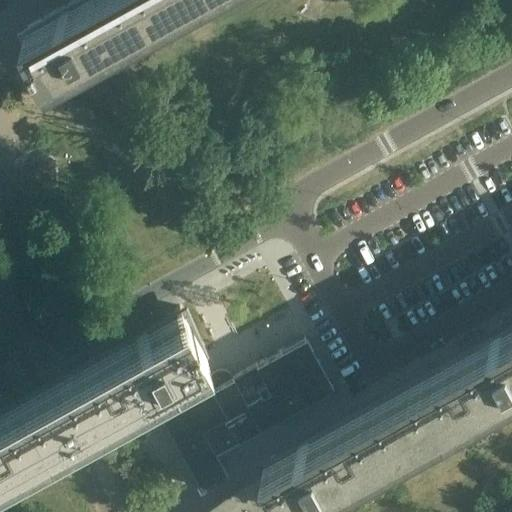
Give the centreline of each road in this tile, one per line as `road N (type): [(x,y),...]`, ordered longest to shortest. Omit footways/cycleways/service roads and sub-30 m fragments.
road 1 (residential): [(287,220),(0,374)]
road 2 (residential): [(287,220),(305,191),(511,76)]
